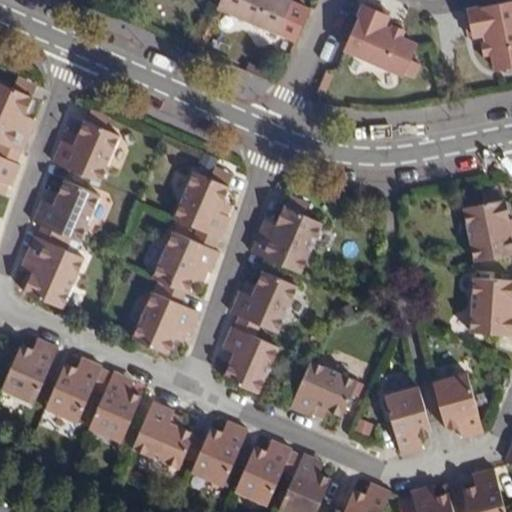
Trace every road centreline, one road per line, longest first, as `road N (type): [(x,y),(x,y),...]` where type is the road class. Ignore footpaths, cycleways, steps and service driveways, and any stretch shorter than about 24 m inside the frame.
road 1 (residential): [(186,387),(386,472),(489,443),(511,389)]
road 2 (residential): [(186,387),(278,134)]
road 3 (residential): [(278,134),(331,152),(388,156),(511,133)]
road 4 (residential): [(79,48),(278,134)]
road 5 (residential): [(0,247),(79,48)]
road 6 (residential): [(0,311),(186,387)]
road 7 (residential): [(337,0),(278,134)]
